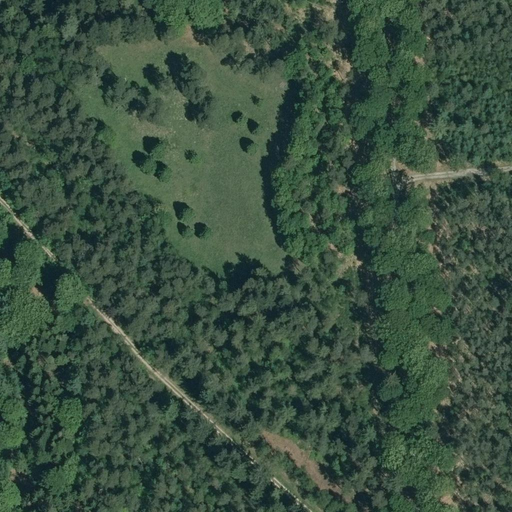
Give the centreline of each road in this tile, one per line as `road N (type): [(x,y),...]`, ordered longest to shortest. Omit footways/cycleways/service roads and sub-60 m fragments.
road 1 (track): [(381,0),(417,511)]
road 2 (track): [(0,202),(180,400),(307,511)]
